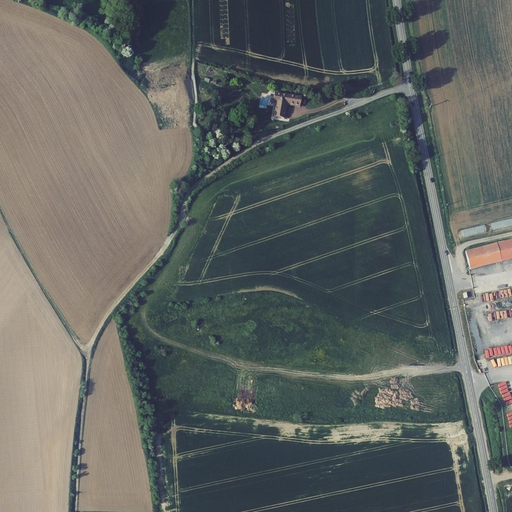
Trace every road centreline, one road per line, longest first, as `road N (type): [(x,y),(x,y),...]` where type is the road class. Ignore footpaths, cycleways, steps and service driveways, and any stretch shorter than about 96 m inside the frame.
road 1 (tertiary): [(396,0),(488,480)]
road 2 (track): [(181,216),(189,236),(145,304),(144,323),(158,337),(259,370),(368,377),(466,367)]
road 3 (track): [(87,353),(118,297),(176,229),(191,187),(267,137)]
road 4 (track): [(0,210),(87,353)]
road 5 (track): [(267,137),(411,87)]
